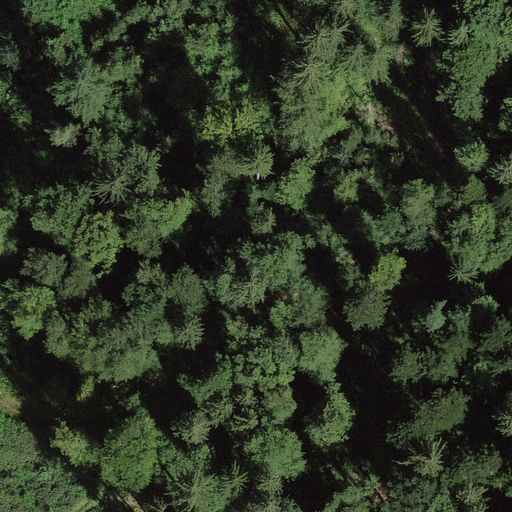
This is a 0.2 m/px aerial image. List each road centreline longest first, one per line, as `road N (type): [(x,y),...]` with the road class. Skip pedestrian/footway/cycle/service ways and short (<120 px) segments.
road 1 (track): [(0,399),(23,414),(103,416),(152,405),(214,330),(511,264)]
road 2 (track): [(83,511),(152,405)]
